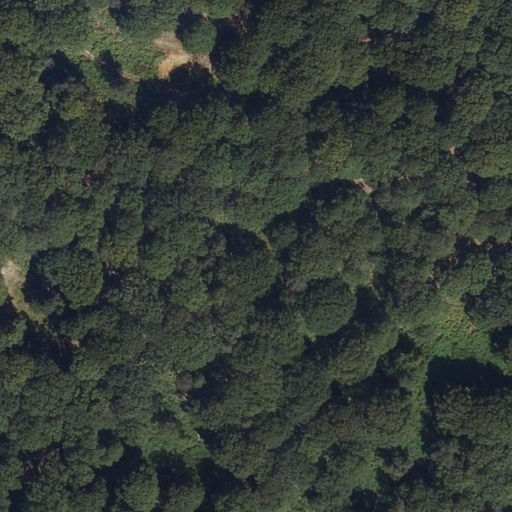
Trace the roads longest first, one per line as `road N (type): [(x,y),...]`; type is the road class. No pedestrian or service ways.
road 1 (track): [(471,0),(239,442)]
road 2 (track): [(333,511),(0,265)]
